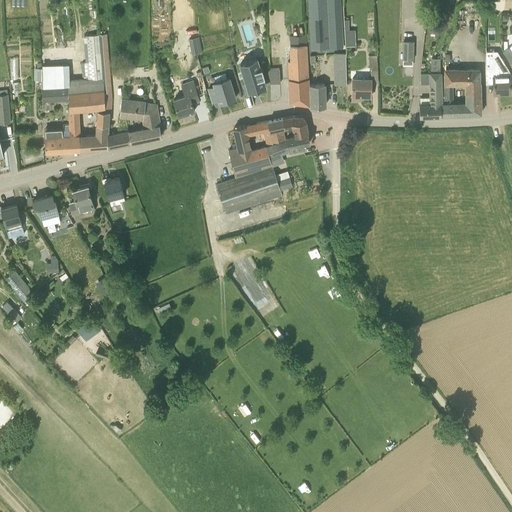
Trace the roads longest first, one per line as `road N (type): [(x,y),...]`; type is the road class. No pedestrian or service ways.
road 1 (unclassified): [(511,501),(349,282),(336,238),(339,117)]
road 2 (tertiary): [(0,183),(270,109),(339,117)]
road 3 (tertiary): [(339,117),(511,118)]
